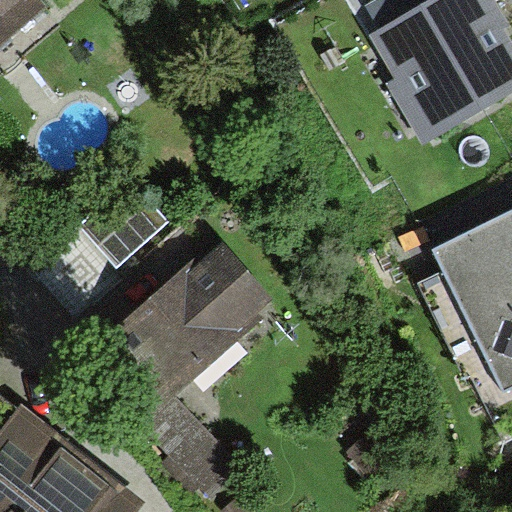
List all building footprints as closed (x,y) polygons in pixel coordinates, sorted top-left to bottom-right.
[(34,0),(0,0),(0,54),(47,13),(34,0)] [(441,0),(383,0),(366,10),(380,35),(441,0)] [(388,90),(425,154),(511,104),(511,49),(483,0),(441,0),(380,35),(370,41),(395,84),(388,90)] [(133,183),(80,231),(118,273),(171,225),(133,183)] [(511,364),(511,221),(435,260),(492,374),(511,364)] [(144,394),(164,415),(179,401),(266,323),(261,318),(274,306),(223,251),(210,263),(205,256),(103,348),(144,394)] [(511,364),(492,374),(505,401),(511,397),(511,364)] [(171,462),(205,430),(179,401),(164,415),(144,394),(124,414),(171,462)] [(0,511),(146,511),(150,508),(3,395),(0,398),(0,511)] [(378,425),(348,455),(375,482),(405,451),(378,425)] [(171,462),(212,504),(245,471),(205,430),(171,462)]
